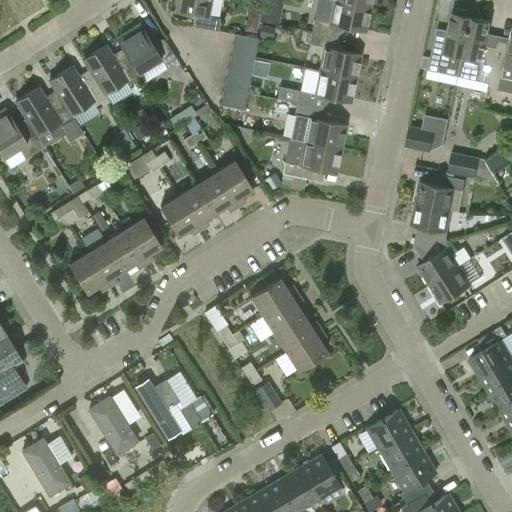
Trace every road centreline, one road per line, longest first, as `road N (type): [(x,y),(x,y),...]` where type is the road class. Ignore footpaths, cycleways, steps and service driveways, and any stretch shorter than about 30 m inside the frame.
road 1 (residential): [(77,373),(143,332),(168,286),(281,216),(369,229)]
road 2 (residential): [(183,511),(195,490),(415,364)]
road 3 (residential): [(369,229),(417,0)]
road 4 (residential): [(504,511),(415,364)]
road 5 (residential): [(415,364),(364,267),(369,229)]
road 6 (residential): [(77,373),(0,248)]
road 7 (residential): [(0,64),(107,0)]
